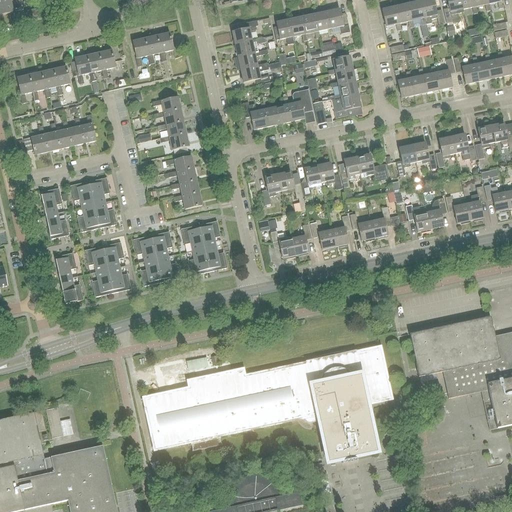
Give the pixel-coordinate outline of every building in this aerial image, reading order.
[(436,20),(438,26),(444,25),(441,12),(435,13),(431,0),(430,0),(419,3),(423,19),(429,18),(429,21),(436,20)] [(445,0),(448,10),(443,11),(446,25),(452,23),(450,16),(457,14),(456,12),(462,11),(459,0),(445,0)] [(474,8),(472,0),(459,0),(462,11),(471,9),(473,16),(477,15),(475,8),(474,8)] [(485,0),(472,0),(474,8),(475,8),(484,6),(485,13),(489,12),(488,6),(487,6),(485,0)] [(499,0),(485,0),(487,6),(488,6),(496,4),(498,10),(502,9),(500,3),(499,0)] [(12,10),(10,2),(10,1),(0,2),(0,16),(13,13),(13,14),(22,12),(21,8),(12,10)] [(425,26),(423,19),(419,3),(407,5),(410,22),(411,22),(420,20),(421,27),(425,26)] [(412,29),(411,22),(410,22),(407,5),(394,8),(398,25),(399,25),(407,23),(409,30),(412,29)] [(400,32),(399,25),(398,25),(394,8),(381,11),(385,28),(395,26),(396,33),(400,32)] [(37,10),(25,13),(27,20),(38,18),(37,10)] [(341,35),(345,34),(349,33),(345,14),(340,15),(339,10),(326,13),(330,30),(331,30),(339,28),(341,35)] [(332,37),(331,30),(330,30),(326,13),(314,16),(318,33),(318,32),(326,31),(328,38),(332,37)] [(320,39),(318,32),(318,33),(314,16),(301,18),(305,35),(306,35),(314,33),(316,40),(320,39)] [(307,42),(306,35),(305,35),(301,18),(289,21),(293,38),(302,36),(303,43),(307,42)] [(276,24),(277,28),(273,28),(276,41),(280,41),(285,40),(287,46),(291,45),(291,46),(295,45),(293,38),(289,21),(276,24)] [(232,33),(235,46),(251,43),(251,42),(249,33),(256,31),(255,28),(257,27),(256,22),(244,25),(245,30),(232,33)] [(506,29),(505,25),(504,23),(491,26),(493,32),(506,29)] [(469,30),(472,44),(485,41),(482,27),(469,30)] [(507,37),(507,35),(506,31),(493,34),(494,40),(507,37)] [(169,34),(157,36),(161,54),(159,54),(161,63),(166,62),(164,53),(173,51),(169,34)] [(161,54),(157,36),(145,39),(149,57),(148,57),(149,65),(154,64),(152,56),(159,54),(161,54)] [(149,57),(145,39),(132,42),(136,58),(135,58),(137,68),(142,67),(140,59),(148,57),(149,57)] [(251,43),(235,46),(237,58),(237,59),(254,55),(254,54),(258,53),(256,46),(265,44),(264,39),(258,40),(251,42),(251,43)] [(402,46),(389,49),(390,54),(403,52),(402,46)] [(321,50),(322,57),(335,55),(333,47),(321,50)] [(111,51),(99,54),(103,71),(102,71),(101,72),(103,80),(108,79),(106,71),(115,69),(111,51)] [(255,58),(267,55),(267,51),(258,53),(254,54),(254,55),(237,59),(237,58),(233,59),(236,72),(240,71),(257,68),(257,67),(255,58)] [(499,61),(502,78),(511,75),(511,60),(511,58),(502,60),(500,53),(496,54),(498,61),(499,61)] [(99,54),(86,57),(90,74),(92,83),(96,82),(94,73),(101,72),(102,71),(103,71),(99,54)] [(403,54),(391,56),(392,62),(404,59),(403,54)] [(490,80),(502,78),(499,61),(498,61),(489,63),(488,56),(484,57),(485,63),(486,63),(490,80)] [(82,76),(90,74),(86,57),(75,59),(78,76),(77,76),(79,85),(84,84),(82,76)] [(335,75),(352,71),(349,58),(332,62),(334,71),(327,72),(328,76),(335,75)] [(464,86),(477,83),(473,66),(467,68),(466,64),(460,65),(458,58),(453,59),(456,74),(462,72),(464,86)] [(477,83),(490,80),(486,63),(485,63),(477,65),(475,59),(472,59),(473,66),(477,83)] [(441,73),(435,74),(438,91),(451,88),(448,75),(454,74),(451,60),(445,61),(447,69),(440,70),(441,73)] [(315,61),(307,62),(303,63),(304,69),(316,67),(315,61)] [(243,84),(255,81),(256,85),(270,82),(268,77),(259,78),(258,73),(268,71),(266,65),(257,67),(257,68),(240,71),(243,84)] [(303,73),(301,65),(293,67),(295,74),(303,73)] [(66,67),(54,70),(58,87),(57,88),(59,96),(63,95),(61,87),(70,85),(66,67)] [(426,94),(438,91),(435,74),(434,67),(430,68),(431,75),(422,77),(426,94)] [(58,87),(54,70),(42,73),(45,90),(44,90),(46,99),(51,98),(49,89),(57,88),(58,87)] [(413,96),(426,94),(422,77),(421,70),(417,71),(419,78),(410,79),(409,80),(413,96)] [(338,87),(354,83),(352,71),(335,75),(337,84),(330,85),(331,89),(338,87)] [(45,90),(42,73),(29,76),(33,93),(32,93),(34,102),(39,101),(37,92),(44,90),(45,90)] [(400,99),(413,96),(409,80),(410,79),(408,73),(405,74),(406,80),(396,82),(400,99)] [(33,93),(29,76),(17,79),(21,95),(20,95),(22,105),(27,104),(25,95),(32,93),(33,93)] [(308,91),(317,89),(315,79),(306,81),(308,91)] [(340,99),(357,96),(354,83),(338,87),(340,96),(333,98),(333,100),(334,102),(340,100),(340,99)] [(318,99),(316,90),(310,92),(312,100),(318,99)] [(304,120),(302,114),(312,112),(307,91),(294,94),(293,95),(292,95),(292,96),(292,97),(293,102),(287,103),(288,106),(291,123),(304,120)] [(333,100),(331,101),(334,113),(333,114),(334,120),(335,120),(348,117),(346,111),(360,108),(357,96),(340,99),(340,100),(334,102),(333,100)] [(161,105),(163,113),(164,114),(181,110),(178,98),(161,102),(161,101),(152,103),(153,107),(161,105)] [(275,109),(279,126),(291,123),(288,106),(287,103),(287,99),(282,100),(284,107),(275,109)] [(254,105),(248,107),(247,104),(241,105),(244,119),(250,118),(253,131),(266,128),(263,112),(261,112),(261,109),(255,110),(254,105)] [(266,128),(279,126),(275,109),(265,111),(264,104),(260,105),(261,109),(261,112),(263,112),(266,128)] [(164,117),(166,125),(166,126),(183,123),(181,110),(164,114),(163,113),(155,114),(156,119),(164,117)] [(323,115),(316,117),(317,125),(325,123),(323,115)] [(80,128),(84,145),(96,142),(92,126),(93,125),(91,116),(86,117),(88,126),(81,128),(80,128)] [(71,148),(84,145),(80,128),(81,128),(79,119),(74,120),(76,129),(69,130),(67,131),(71,148)] [(59,150),(71,148),(67,131),(69,130),(67,122),(62,123),(64,131),(57,133),(55,134),(59,150)] [(169,139),(186,135),(183,123),(166,126),(166,125),(157,127),(158,131),(167,129),(169,137),(169,139)] [(490,127),(494,144),(499,143),(500,146),(501,149),(508,147),(509,152),(511,150),(511,137),(511,136),(505,137),(503,124),(490,127)] [(47,153),(59,150),(55,134),(57,133),(55,125),(50,126),(52,134),(44,136),(43,136),(47,153)] [(34,156),(47,153),(43,136),(44,136),(42,127),(38,128),(40,137),(30,139),(34,156)] [(488,145),(494,144),(490,127),(477,130),(480,145),(475,146),(478,161),(484,160),(481,150),(488,149),(488,145)] [(189,147),(186,135),(169,139),(169,137),(160,139),(161,143),(169,141),(171,151),(189,147)] [(461,154),(461,157),(462,161),(469,160),(470,163),(476,161),(473,147),(467,148),(464,135),(451,138),(455,155),(461,154)] [(449,156),(455,155),(451,138),(438,141),(441,154),(435,155),(438,170),(444,168),(442,161),(450,159),(449,156)] [(32,151),(30,140),(23,141),(26,152),(32,151)] [(412,146),(416,163),(421,162),(422,165),(429,164),(430,171),(436,170),(433,156),(427,157),(424,144),(412,146)] [(409,165),(416,163),(412,146),(399,149),(401,162),(395,164),(398,178),(404,177),(403,169),(410,168),(409,165)] [(356,156),(356,158),(360,176),(366,174),(367,177),(373,176),(375,183),(387,180),(384,166),(372,168),(369,156),(366,156),(365,154),(356,156)] [(176,173),(194,169),(191,157),(174,160),(165,162),(166,166),(174,164),(176,172),(176,173)] [(354,177),(360,176),(356,158),(343,161),(346,174),(340,175),(343,190),(349,189),(348,181),(355,180),(354,177)] [(329,164),(317,167),(321,184),(326,183),(327,186),(334,184),(335,192),(341,190),(338,176),(332,177),(329,164)] [(321,187),(321,184),(317,167),(304,170),(306,183),(300,184),(304,199),(310,197),(308,190),(321,187)] [(197,181),(194,169),(176,173),(176,172),(168,174),(169,178),(177,176),(179,184),(179,185),(197,181)] [(499,170),(483,171),(484,178),(499,176),(499,170)] [(296,201),(298,200),(301,212),(305,211),(303,200),(302,200),(299,184),(293,186),(290,173),(277,176),(281,193),(286,192),(287,195),(294,193),(296,201)] [(275,194),(281,193),(277,176),(264,179),(266,192),(261,193),(264,208),(270,206),(268,199),(276,197),(275,194)] [(93,206),(105,203),(111,202),(105,203),(103,195),(109,194),(109,196),(110,196),(106,179),(88,183),(93,206)] [(199,194),(197,181),(179,185),(179,184),(170,186),(171,190),(180,189),(181,196),(182,198),(199,194)] [(82,208),(93,206),(88,183),(71,187),(74,204),(75,204),(74,202),(80,201),(82,208)] [(391,184),(393,194),(400,192),(398,183),(391,184)] [(495,214),(508,211),(505,194),(498,195),(498,192),(491,194),(489,186),(484,188),(487,202),(493,201),(495,214)] [(476,189),(477,196),(470,197),(472,205),(466,206),(470,222),(482,220),(479,204),(485,202),(482,188),(476,189)] [(41,194),(45,216),(57,213),(56,206),(61,205),(62,206),(59,190),(41,194)] [(202,206),(199,194),(182,198),(181,196),(173,198),(174,203),(183,201),(185,210),(202,206)] [(456,225),(470,222),(466,206),(460,208),(459,204),(452,206),(450,198),(444,199),(448,214),(453,213),(456,225)] [(438,209),(426,211),(430,231),(443,228),(440,215),(446,214),(443,200),(437,201),(438,209)] [(105,203),(93,206),(98,229),(116,225),(113,208),(112,209),(112,210),(107,211),(105,203)] [(98,229),(93,206),(82,208),(75,210),(82,209),(83,217),(78,218),(77,216),(80,233),(98,229)] [(430,231),(426,211),(425,210),(419,212),(419,208),(412,209),(411,207),(405,208),(408,223),(414,221),(417,234),(430,231)] [(376,222),(371,223),(374,240),(386,237),(384,224),(390,223),(387,209),(381,210),(382,217),(375,219),(376,222)] [(57,214),(57,213),(45,216),(51,240),(69,236),(65,219),(64,219),(65,221),(59,222),(58,214),(64,213),(64,212),(57,214)] [(361,243),(374,240),(371,223),(364,224),(363,221),(356,223),(355,215),(349,217),(352,231),(358,230),(361,243)] [(330,228),(331,232),(335,249),(347,246),(344,233),(350,231),(347,217),(341,219),(343,226),(330,228)] [(269,230),(268,231),(272,230),(277,229),(275,221),(267,223),(269,230)] [(203,250),(215,247),(221,246),(221,245),(215,247),(214,239),(219,238),(219,240),(220,239),(217,222),(199,226),(203,250)] [(321,252),(335,249),(331,232),(324,233),(324,230),(317,231),(315,224),(309,226),(312,240),(318,238),(321,252)] [(192,252),(203,250),(199,226),(181,230),(184,247),(185,247),(184,245),(190,244),(192,252)] [(296,239),(291,241),(295,258),(307,255),(304,241),(311,240),(308,226),(301,227),(303,235),(296,236),(296,239)] [(276,233),(272,234),(272,230),(268,231),(268,234),(270,234),(273,248),(279,247),(281,260),(295,258),(291,241),(285,242),(284,239),(277,240),(276,233)] [(156,260),(168,258),(174,257),(174,256),(167,257),(166,249),(171,248),(172,250),(169,233),(151,237),(156,260)] [(144,263),(156,260),(151,237),(133,241),(136,258),(137,258),(137,256),(142,255),(144,263)] [(107,271),(119,268),(125,267),(125,266),(119,268),(117,260),(123,259),(123,261),(124,261),(120,243),(102,247),(107,271)] [(95,273),(107,271),(102,247),(85,251),(88,269),(89,268),(88,267),(94,265),(95,273)] [(215,247),(203,250),(208,273),(226,270),(223,252),(222,252),(222,254),(217,255),(215,247)] [(208,273),(203,250),(192,252),(185,253),(186,254),(192,253),(193,261),(188,262),(187,260),(190,277),(208,273)] [(55,258),(59,282),(71,279),(78,278),(77,277),(71,278),(70,271),(75,269),(76,271),(73,254),(55,258)] [(168,258),(156,260),(161,284),(179,280),(175,263),(174,263),(175,265),(169,266),(168,258)] [(161,284),(156,260),(144,263),(138,264),(138,265),(144,263),(146,271),(140,272),(140,270),(139,271),(143,288),(161,284)] [(119,268),(107,271),(112,294),(130,291),(127,273),(126,273),(126,275),(121,276),(119,268)] [(112,294),(107,271),(95,273),(89,275),(96,274),(97,282),(92,283),(91,281),(94,298),(112,294)] [(73,287),(71,279),(59,282),(64,305),(82,301),(79,284),(78,284),(79,286),(73,287)] [(511,333),(494,338),(490,319),(409,336),(418,379),(442,374),(448,400),(488,392),(491,408),(485,410),(485,411),(489,426),(495,425),(496,430),(511,427),(511,333)] [(190,442),(190,445),(192,452),(221,446),(219,439),(220,439),(219,435),(303,418),(304,419),(304,420),(305,421),(305,422),(306,422),(307,423),(308,423),(309,423),(310,423),(311,423),(318,422),(327,464),(349,459),(377,453),(367,404),(390,399),(379,349),(356,354),(356,351),(305,361),(306,364),(243,378),(242,371),(188,382),(190,389),(141,400),(151,450),(190,442)] [(189,370),(210,367),(208,358),(188,360),(189,370)] [(46,411),(52,439),(63,437),(57,409),(46,411)] [(0,511),(17,511),(23,511),(67,501),(69,511),(116,511),(102,446),(43,459),(37,432),(45,430),(41,412),(0,420),(0,511)] [(120,420),(73,431),(75,443),(123,432),(120,420)] [(494,461),(503,459),(501,450),(492,452),(494,461)] [(267,511),(301,505),(301,504),(298,493),(283,496),(278,487),(270,479),(260,475),(249,475),(239,480),(231,488),(227,498),(227,509),(212,511),(267,511)]
